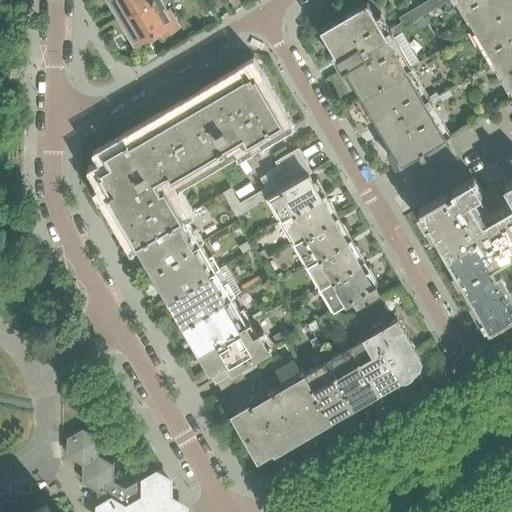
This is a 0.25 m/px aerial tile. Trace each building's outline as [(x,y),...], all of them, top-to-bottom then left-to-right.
[(121,16),(149,0),(109,0),(112,4),(115,6),(117,9),(119,7),(123,14),(121,16)] [(179,22),(169,4),(176,1),(175,0),(149,0),(121,16),(121,17),(124,15),(128,22),(126,24),(128,27),(127,31),(131,36),(134,37),(135,40),(161,25),(164,31),(179,22)] [(342,63),(400,29),(423,15),(418,6),(400,17),(403,22),(386,31),(368,0),(349,11),(349,12),(322,28),(338,56),(340,59),(342,63)] [(445,1),(447,0),(439,0),(438,0),(428,0),(418,6),(423,15),(445,1)] [(511,7),(511,0),(447,0),(445,1),(448,6),(455,1),(472,30),(511,7)] [(485,68),(511,51),(511,7),(472,30),(489,60),(483,65),(485,68)] [(411,66),(395,37),(402,33),(400,29),(342,63),(346,69),(347,68),(362,94),(411,66)] [(511,51),(485,68),(474,75),(478,82),(481,83),(488,78),(488,74),(486,71),(493,67),(497,72),(511,98),(511,51)] [(430,98),(411,66),(362,94),(382,129),(439,96),(437,94),(430,98)] [(171,177),(219,149),(221,152),(225,150),(226,149),(224,146),(241,136),(245,144),(268,130),(269,131),(272,129),(271,128),(283,121),(256,75),(254,77),(252,73),(250,74),(249,73),(237,79),(236,77),(233,78),(106,152),(112,163),(102,169),(104,172),(101,174),(112,191),(110,192),(112,194),(109,196),(127,226),(156,209),(155,206),(172,197),(166,185),(162,187),(158,180),(169,174),(171,177)] [(460,94),(455,86),(443,94),(448,102),(460,94)] [(451,135),(434,104),(441,100),(439,96),(382,129),(393,147),(390,149),(398,162),(397,162),(398,165),(445,138),(451,135)] [(511,252),(511,179),(504,184),(511,197),(511,203),(487,218),(475,198),(483,193),(474,177),(469,179),(445,138),(398,165),(397,165),(415,196),(423,209),(417,212),(433,239),(438,236),(445,247),(484,314),(483,315),(487,322),(488,321),(490,326),(492,324),(493,325),(511,314),(511,284),(502,268),(498,270),(494,264),(511,252)] [(280,159),(277,161),(280,166),(284,173),(306,160),(299,148),(294,151),(280,159)] [(306,160),(284,173),(290,184),(309,173),(312,171),(306,160)] [(280,166),(269,172),(269,173),(272,178),(275,183),(279,190),(290,184),(284,173),(280,166)] [(269,173),(262,177),(265,182),(272,178),(269,173)] [(282,220),(326,194),(317,179),(314,181),(309,173),(290,184),(279,190),(268,196),(269,198),(282,220)] [(272,178),(265,182),(268,187),(275,183),(272,178)] [(268,187),(263,190),(267,197),(268,196),(279,190),(275,183),(268,187)] [(231,188),(222,193),(225,198),(234,193),(231,188)] [(234,193),(225,198),(228,203),(237,198),(234,193)] [(295,242),(339,216),(326,194),(282,220),(295,242)] [(138,244),(139,243),(184,217),(172,197),(155,206),(156,209),(127,226),(138,244)] [(237,198),(228,203),(231,208),(240,203),(237,198)] [(240,203),(231,208),(235,215),(247,208),(243,201),(240,203)] [(308,265),(352,238),(339,216),(295,242),(308,265)] [(155,269),(200,243),(201,244),(204,242),(196,229),(193,231),(185,217),(184,217),(139,243),(140,248),(144,255),(148,258),(155,269)] [(210,238),(226,229),(223,225),(208,232),(210,238)] [(321,287),(365,261),(352,238),(308,265),(321,287)] [(217,271),(220,269),(212,256),(209,258),(201,244),(200,243),(155,269),(155,270),(155,275),(159,282),(163,284),(170,296),(216,270),(217,271)] [(268,257),(265,249),(259,252),(263,259),(268,257)] [(373,286),(378,283),(365,261),(321,287),(334,310),(343,304),(373,286)] [(232,298),(236,296),(235,295),(241,291),(226,265),(220,269),(217,271),(216,270),(170,296),(171,297),(171,302),(175,308),(179,311),(186,323),(232,297),(232,298)] [(243,290),(270,274),(268,271),(255,279),(254,278),(241,286),(243,290)] [(350,315),(380,298),(373,286),(343,304),(350,315)] [(202,350),(251,322),(243,309),(240,311),(232,298),(232,297),(186,323),(187,328),(191,335),(195,338),(202,350)] [(302,308),(297,301),(289,306),(293,314),(302,308)] [(263,310),(251,317),(253,320),(265,314),(263,310)] [(421,358),(397,317),(396,318),(396,319),(375,332),(400,375),(401,375),(401,376),(407,375),(412,373),(415,368),(414,367),(419,364),(421,358)] [(251,322),(202,350),(202,355),(206,362),(210,365),(211,367),(217,377),(254,355),(273,345),(265,330),(258,334),(251,322)] [(286,329),(273,336),(277,343),(284,339),(290,335),(286,329)] [(400,375),(375,332),(352,345),(377,389),(378,389),(384,389),(389,386),(392,381),(391,381),(400,375)] [(323,350),(315,338),(310,341),(317,353),(323,350)] [(377,389),(352,345),(328,358),(354,402),(355,402),(355,403),(361,402),(365,399),(369,395),(368,394),(377,389)] [(217,377),(216,378),(222,390),(244,377),(243,376),(260,366),(255,358),(254,355),(217,377)] [(354,402),(328,358),(326,355),(316,361),(318,365),(305,372),(331,416),(331,415),(332,416),(338,416),(342,413),(345,408),(354,402)] [(331,416),(305,372),(273,390),(236,412),(259,452),(262,453),(275,445),(277,448),(286,442),(286,443),(292,442),(297,440),(300,435),(309,429),(315,429),(320,426),(323,422),(322,421),(331,416)] [(75,433),(68,437),(68,449),(68,453),(68,455),(71,456),(83,463),(83,481),(84,482),(96,488),(99,490),(99,496),(99,507),(104,510),(105,508),(112,511),(165,481),(165,473),(157,469),(138,480),(134,483),(131,484),(113,480),(113,463),(99,455),(99,437),(83,428),(75,433)] [(59,490),(55,484),(48,488),(52,494),(59,490)]
